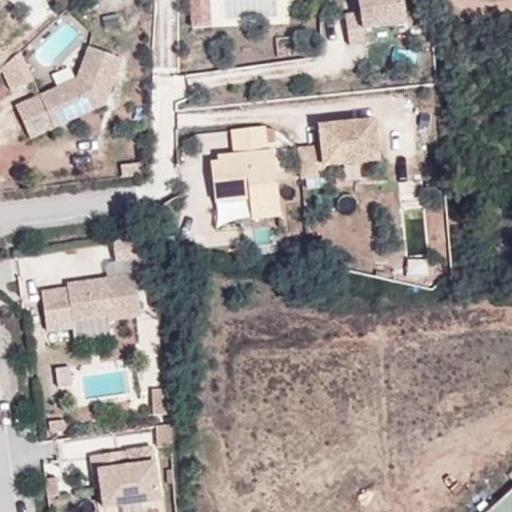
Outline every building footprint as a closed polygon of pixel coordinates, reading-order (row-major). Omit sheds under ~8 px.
[(192,0),(193,23),(211,23),(210,0),(192,0)] [(404,0),(359,0),(360,8),(346,10),(350,40),(366,37),(364,23),(407,16),(404,0)] [(88,47),(76,79),(14,105),(29,140),(102,109),(123,60),(88,47)] [(0,66),(0,72),(8,90),(30,80),(16,52),(0,66)] [(374,110),(320,119),(323,139),(300,142),(305,174),(327,171),(326,159),(380,151),(374,110)] [(256,216),(284,211),(273,147),(266,149),(262,124),(230,129),(235,154),(226,155),(227,161),(219,163),(211,164),(218,202),(252,196),(256,216)] [(116,161),(118,172),(138,170),(136,158),(116,161)] [(135,255),(138,273),(151,271),(148,252),(145,253),(142,234),(108,239),(111,259),(135,255)] [(138,313),(132,273),(65,281),(65,286),(39,289),(44,328),(70,325),(70,319),(107,314),(107,317),(138,313)] [(168,384),(151,384),(151,410),(170,410),(168,384)] [(155,423),(156,445),(172,444),(171,420),(155,423)] [(95,467),(101,505),(158,497),(151,444),(89,452),(92,468),(95,467)] [(55,474),(43,476),(45,494),(57,492),(55,474)] [(511,511),(511,486),(483,511),(511,511)]
